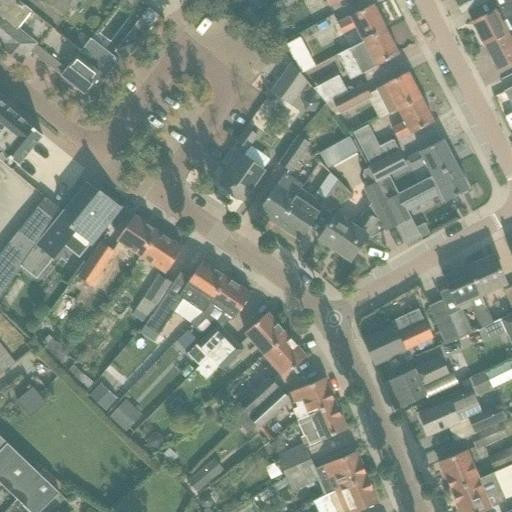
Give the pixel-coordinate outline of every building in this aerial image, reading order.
[(0,0),(0,11),(8,0),(0,0)] [(1,47),(11,54),(40,16),(19,0),(8,0),(0,11),(0,41),(3,44),(1,47)] [(82,0),(19,0),(40,16),(40,17),(41,16),(55,27),(70,7),(74,10),(82,0)] [(485,2),(484,0),(454,0),(461,14),(485,2)] [(296,33),(324,20),(318,5),(289,18),(296,33)] [(337,23),(350,48),(385,30),(372,5),(337,23)] [(114,52),(125,60),(159,17),(148,8),(114,52)] [(270,8),(257,15),(261,23),(274,17),(270,8)] [(507,34),(511,31),(511,9),(494,19),(490,12),(471,22),(484,46),(507,34)] [(40,16),(11,54),(20,62),(32,47),(49,61),(63,72),(76,55),(81,49),(67,38),(40,17),(40,16)] [(385,30),(350,48),(363,73),(398,55),(385,30)] [(511,43),(507,34),(484,46),(496,71),(511,62),(511,43)] [(300,38),(286,45),(300,73),(315,66),(300,38)] [(63,72),(61,76),(83,94),(90,84),(96,89),(119,61),(105,50),(100,56),(97,53),(88,64),(76,55),(63,72)] [(270,92),(290,105),(306,82),(290,63),(270,92)] [(385,115),(397,109),(420,97),(407,72),(372,90),(385,115)] [(338,77),(314,89),(326,103),(330,101),(347,93),(338,77)] [(330,101),(337,116),(368,100),(361,86),(347,93),(330,101)] [(511,106),(511,86),(503,91),(511,107),(511,106)] [(392,128),(398,140),(433,122),(420,97),(397,109),(404,122),(392,128)] [(19,164),(43,133),(0,99),(0,158),(3,162),(8,155),(19,164)] [(370,129),(376,143),(391,137),(385,123),(370,129)] [(242,202),(265,170),(243,155),(257,136),(245,128),(236,141),(242,146),(238,152),(236,151),(225,167),(229,169),(218,185),(231,194),(230,196),(236,200),(238,199),(242,202)] [(278,164),(290,172),(309,144),(297,136),(278,164)] [(392,140),(378,147),(384,157),(384,158),(398,152),(392,140)] [(425,163),(431,177),(432,177),(455,165),(442,140),(424,149),(407,158),(413,169),(425,163)] [(367,167),(374,182),(405,167),(398,152),(384,158),(367,167)] [(405,208),(435,192),(441,204),(468,190),(455,165),(432,177),(431,177),(428,179),(398,194),(405,208)] [(257,212),(278,227),(303,190),(301,189),(303,187),(284,173),(277,183),(257,212)] [(330,192),(331,193),(337,182),(330,174),(321,186),(330,192)] [(20,266),(30,273),(46,254),(52,259),(74,232),(90,244),(120,207),(98,190),(97,191),(86,182),(34,245),(20,266)] [(384,232),(397,226),(384,200),(384,201),(374,182),(365,187),(371,198),(368,199),(371,203),(364,213),(364,212),(354,227),(335,215),(318,240),(350,261),(367,235),(371,238),(384,230),(384,232)] [(336,208),(349,194),(337,182),(331,193),(330,192),(322,203),(324,205),(321,209),(330,216),(336,208)] [(303,190),(278,227),(299,241),(321,209),(324,205),(322,203),(303,190)] [(411,219),(405,208),(398,194),(384,200),(397,226),(411,219)] [(53,204),(45,197),(37,207),(52,218),(58,208),(53,204)] [(116,241),(141,257),(158,232),(133,215),(116,241)] [(423,225),(416,229),(421,238),(428,234),(423,225)] [(158,232),(141,257),(165,273),(182,248),(158,232)] [(82,268),(94,276),(114,246),(104,238),(93,255),(91,254),(82,268)] [(493,256),(468,266),(481,295),(506,284),(493,256)] [(209,303),(226,278),(202,261),(190,279),(179,295),(183,298),(203,311),(209,303)] [(481,295),(468,266),(443,277),(456,306),(468,300),(480,328),(492,323),(480,295),(481,295)] [(158,335),(183,298),(179,295),(190,279),(180,273),(144,326),(158,335)] [(250,294),(226,278),(209,303),(203,311),(191,325),(204,338),(218,325),(221,328),(231,318),(233,319),(250,294)] [(511,313),(511,286),(502,291),(511,313)] [(442,300),(427,306),(444,344),(459,338),(449,315),(442,300)] [(391,326),(362,339),(374,365),(392,357),(405,351),(405,350),(431,338),(424,321),(418,310),(390,323),(391,326)] [(460,310),(449,315),(459,338),(470,333),(460,310)] [(244,333),(263,355),(286,335),(267,313),(244,333)] [(511,313),(499,320),(511,347),(511,313)] [(197,345),(209,358),(230,337),(221,328),(218,325),(204,338),(197,345)] [(183,349),(193,337),(183,329),(173,341),(183,349)] [(286,335),(263,355),(283,377),(306,357),(286,335)] [(209,358),(221,370),(242,350),(230,337),(209,358)] [(0,373),(16,361),(0,341),(0,373)] [(511,369),(511,368),(511,357),(469,378),(477,395),(511,378),(511,369)] [(400,375),(382,384),(394,410),(400,407),(413,401),(426,395),(428,399),(458,385),(452,373),(449,374),(441,358),(414,370),(414,369),(400,375)] [(228,414),(239,425),(279,390),(267,377),(236,405),(237,406),(228,414)] [(292,410),(297,420),(335,404),(324,378),(290,392),(295,404),(292,410)] [(100,383),(89,396),(105,411),(116,398),(100,383)] [(43,405),(30,388),(15,401),(29,417),(43,405)] [(259,429),(289,401),(279,390),(239,425),(247,434),(256,425),(259,429)] [(418,414),(427,436),(459,423),(455,414),(477,405),(471,391),(418,414)] [(107,414),(127,430),(140,413),(121,397),(107,414)] [(335,404),(297,420),(304,436),(305,436),(309,445),(346,430),(335,404)] [(504,418),(499,405),(469,418),(474,431),(504,418)] [(475,433),(470,436),(475,449),(505,436),(499,423),(475,433)] [(147,437),(147,443),(152,447),(158,447),(162,443),(162,437),(158,433),(152,433),(147,437)] [(0,511),(4,511),(17,500),(29,511),(39,511),(58,492),(0,437),(0,511)] [(277,456),(283,471),(311,458),(305,444),(277,456)] [(511,462),(511,451),(510,447),(488,458),(494,471),(511,462)] [(169,450),(163,456),(170,463),(176,456),(169,450)] [(438,462),(451,491),(478,480),(466,451),(438,462)] [(317,480),(324,496),(366,477),(355,452),(322,466),(322,467),(316,469),(311,458),(283,471),(292,491),(317,480)] [(195,476),(187,482),(196,492),(204,486),(195,476)] [(366,477),(324,496),(324,497),(318,500),(322,511),(356,511),(377,503),(366,477)] [(478,480),(451,491),(459,511),(482,511),(490,509),(478,480)] [(202,496),(199,500),(200,505),(204,508),(209,507),(212,503),(211,498),(207,495),(202,496)]
